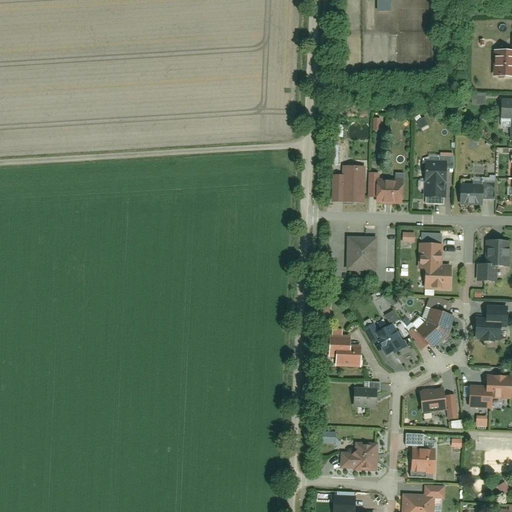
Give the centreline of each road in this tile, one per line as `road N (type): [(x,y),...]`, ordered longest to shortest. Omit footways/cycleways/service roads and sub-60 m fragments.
road 1 (unknown): [(0,171),(306,147)]
road 2 (residential): [(392,486),(395,394),(460,354),(467,223)]
road 3 (residential): [(303,219),(293,485)]
road 4 (residential): [(312,0),(303,219)]
road 5 (residential): [(303,219),(467,223)]
